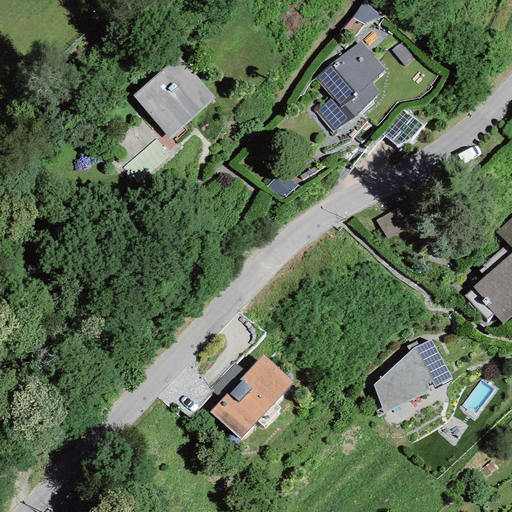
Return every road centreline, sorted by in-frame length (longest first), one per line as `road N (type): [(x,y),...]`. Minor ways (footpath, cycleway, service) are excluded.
road 1 (tertiary): [(511,84),(434,157),(322,212),(270,248),(28,511)]
road 2 (track): [(0,248),(16,259),(26,323),(22,368),(35,404),(36,444),(20,511)]
